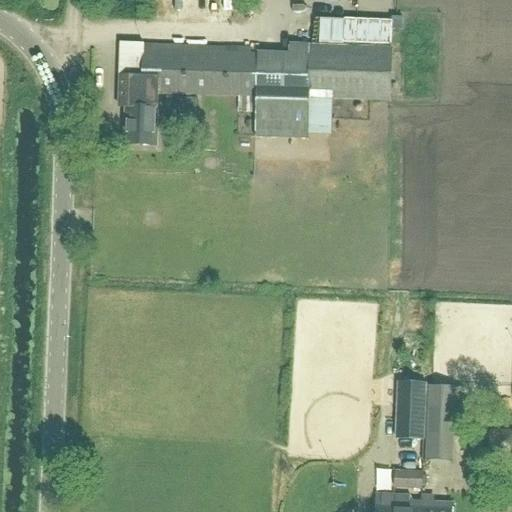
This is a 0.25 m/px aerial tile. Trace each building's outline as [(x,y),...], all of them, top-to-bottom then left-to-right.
[(120,39),(120,64),(143,63),(142,38),(120,39)] [(389,102),(391,49),(309,46),(308,90),(257,88),(258,55),(143,51),(142,78),(120,78),(119,108),(125,109),(124,146),(156,147),(157,95),(238,97),(238,113),(256,114),(255,138),(307,139),(308,119),(330,119),(331,100),(389,102)] [(426,385),(398,384),(395,440),(424,441),(426,385)] [(455,388),(429,387),(425,461),(451,463),(455,388)] [(511,463),(500,463),(499,485),(511,485),(511,463)] [(420,511),(420,503),(421,503),(422,474),(394,473),(393,489),(410,489),(409,497),(376,496),(375,511),(420,511)] [(451,511),(451,505),(421,503),(420,503),(420,511),(451,511)]
